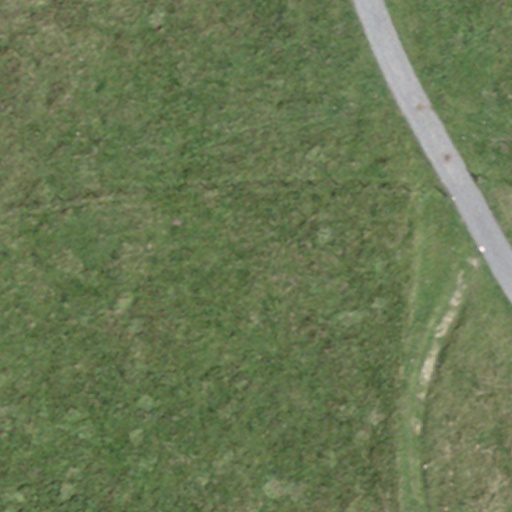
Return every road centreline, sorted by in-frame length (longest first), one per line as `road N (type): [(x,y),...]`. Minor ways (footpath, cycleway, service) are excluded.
road 1 (track): [(450,165),(369,0)]
road 2 (track): [(511,277),(450,165)]
